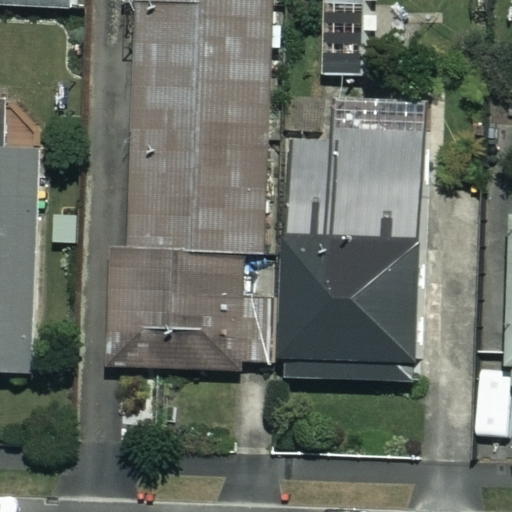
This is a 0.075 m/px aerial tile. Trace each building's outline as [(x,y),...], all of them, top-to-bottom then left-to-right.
[(0,0),(0,8),(78,9),(77,0),(0,0)] [(276,0),(131,0),(131,9),(141,10),(135,252),(117,252),(114,368),(268,372),(276,0)] [(389,75),(386,22),(326,26),(329,79),(389,75)] [(431,104),(340,101),(338,146),(296,145),(288,379),(420,384),(431,104)] [(0,370),(35,371),(42,153),(0,151),(0,370)]
